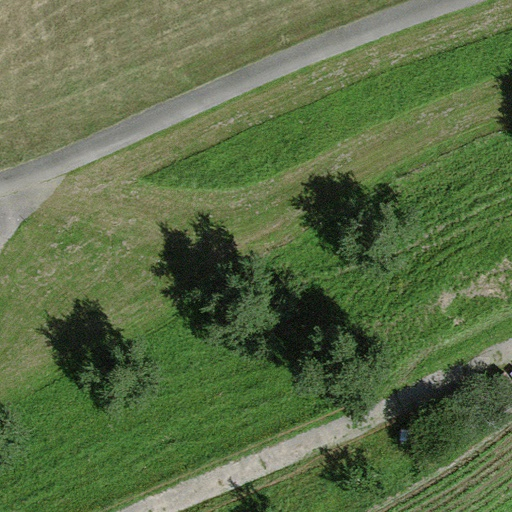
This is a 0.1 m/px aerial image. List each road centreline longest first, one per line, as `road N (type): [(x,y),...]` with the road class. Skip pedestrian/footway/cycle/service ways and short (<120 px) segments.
road 1 (track): [(0,183),(21,167),(75,153),(455,0)]
road 2 (track): [(94,511),(511,332)]
